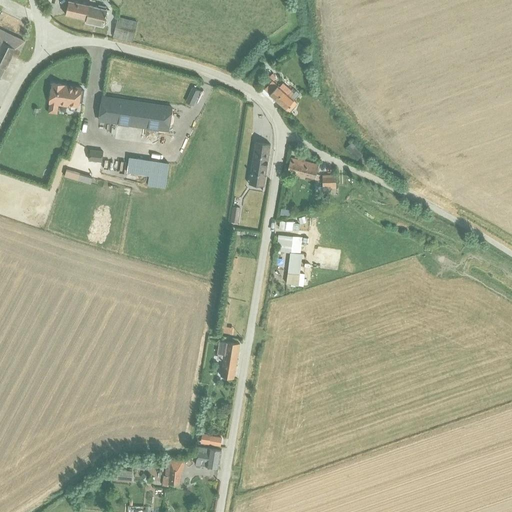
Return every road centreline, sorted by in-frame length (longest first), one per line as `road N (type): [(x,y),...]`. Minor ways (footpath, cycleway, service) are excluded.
road 1 (unclassified): [(280,130),(220,511)]
road 2 (unclassified): [(511,255),(280,130)]
road 3 (unclassified): [(280,130),(249,89),(199,68),(104,43),(54,48)]
